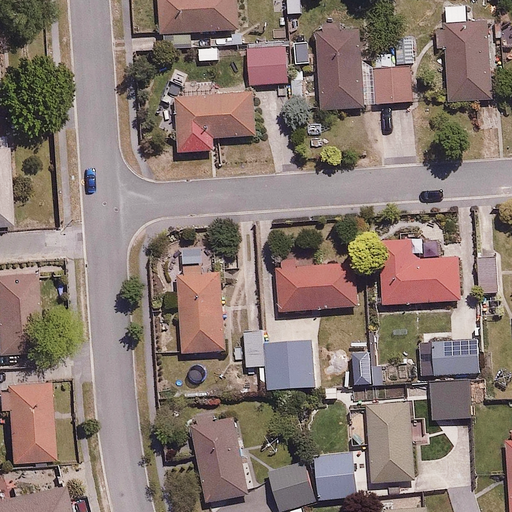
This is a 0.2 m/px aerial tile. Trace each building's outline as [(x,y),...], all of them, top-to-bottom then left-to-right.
[(232,0),(156,0),(158,31),(234,28),(232,0)] [(491,3),(444,4),(446,96),(493,95),(491,3)] [(302,78),(304,110),(411,103),(409,69),(362,72),(359,28),(317,31),(319,77),(302,78)] [(413,39),(394,39),(394,62),(413,62),(413,39)] [(217,45),(196,46),(197,61),(218,60),(217,45)] [(284,45),(248,47),(249,82),(286,80),(284,45)] [(214,79),(182,82),(183,95),(173,96),(176,139),(254,132),(250,90),(215,92),(214,79)] [(0,222),(14,221),(5,112),(0,112),(0,222)] [(413,238),(378,240),(381,303),(460,299),(458,254),(414,257),(413,238)] [(495,256),(476,257),(477,291),(497,290),(495,256)] [(357,305),(354,261),(305,265),(304,258),(276,260),(280,310),(357,305)] [(217,266),(176,269),(181,350),(222,347),(217,266)] [(40,269),(0,271),(0,314),(2,350),(44,348),(40,269)] [(497,296),(466,297),(466,304),(462,304),(462,313),(451,313),(452,338),(432,338),(433,374),(478,373),(477,351),(483,351),(482,314),(498,314),(497,296)] [(259,364),(260,389),(317,385),(314,339),(266,342),(265,330),(242,331),(244,365),(259,364)] [(13,405),(18,458),(57,455),(51,378),(1,383),(3,406),(13,405)] [(469,378),(431,379),(431,415),(470,414),(469,378)] [(370,452),(353,454),(358,493),(373,491),(372,483),(415,477),(406,401),(365,406),(370,452)] [(238,410),(191,418),(204,500),(252,492),(238,410)] [(358,493),(353,454),(352,447),(313,452),(319,498),(358,493)] [(302,460),(267,471),(278,507),(314,496),(302,460)] [(72,511),(66,482),(0,496),(0,511),(72,511)] [(390,502),(375,503),(375,511),(427,511),(427,504),(390,506),(390,502)]
